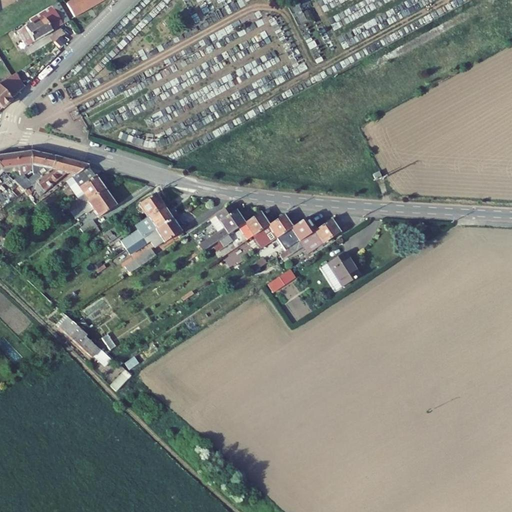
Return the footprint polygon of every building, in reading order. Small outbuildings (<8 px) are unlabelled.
[(73,0),(67,4),(75,18),(104,0),(73,0)] [(26,46),(69,21),(61,7),(58,3),(29,20),(31,23),(18,31),(26,46)] [(15,44),(20,41),(13,29),(8,32),(15,44)] [(12,76),(9,78),(0,83),(0,107),(2,109),(12,100),(25,88),(16,74),(12,76)] [(0,167),(2,169),(17,167),(19,171),(20,176),(13,181),(24,192),(28,189),(31,186),(32,186),(28,181),(24,175),(32,169),(30,152),(0,155),(0,167)] [(28,181),(32,186),(51,169),(54,157),(30,152),(32,169),(32,174),(34,175),(28,181)] [(88,166),(54,157),(51,169),(32,186),(31,186),(34,189),(38,194),(45,188),(63,173),(74,176),(87,167),(88,166)] [(104,189),(95,176),(87,167),(74,176),(72,178),(84,195),(78,199),(67,207),(71,213),(87,202),(104,189)] [(376,180),(381,178),(379,172),(373,175),(376,180)] [(66,182),(78,199),(84,195),(72,178),(66,182)] [(71,213),(75,219),(85,213),(87,215),(93,210),(99,218),(116,206),(104,189),(87,202),(71,213)] [(139,204),(148,218),(163,207),(155,194),(139,204)] [(244,224),(231,205),(213,218),(222,230),(214,235),(199,245),(200,247),(203,252),(205,250),(208,248),(218,241),(226,236),(228,235),(238,228),(244,224)] [(148,218),(157,230),(172,220),(163,207),(148,218)] [(244,224),(252,236),(268,226),(260,213),(244,224)] [(291,229),(292,228),(283,216),(268,226),(252,236),(261,249),(291,229)] [(148,218),(143,221),(151,234),(157,230),(148,218)] [(291,229),(299,242),(307,236),(315,231),(307,218),(292,228),(291,229)] [(151,234),(144,239),(126,251),(117,257),(120,261),(130,255),(130,256),(150,242),(155,249),(163,243),(164,243),(180,232),(172,220),(157,230),(151,234)] [(85,236),(97,227),(93,221),(80,229),(85,236)] [(323,245),(339,233),(330,221),(315,231),(307,236),(312,243),(318,239),(323,245)] [(238,228),(247,240),(252,236),(244,224),(238,228)] [(102,236),(108,244),(124,234),(118,225),(102,236)] [(126,251),(144,239),(138,230),(120,242),(126,251)] [(208,248),(213,255),(233,242),(228,235),(226,236),(218,241),(208,248)] [(316,249),(323,245),(318,239),(312,243),(316,249)] [(272,246),(279,256),(279,255),(285,251),(278,241),(272,246)] [(282,260),(302,247),(299,242),(285,251),(279,255),(282,260)] [(203,252),(200,247),(182,258),(185,264),(195,257),(203,252)] [(228,266),(242,258),(236,248),(222,257),(228,266)] [(125,267),(130,274),(155,257),(150,250),(125,267)] [(195,257),(199,262),(209,256),(205,250),(203,252),(195,257)] [(327,264),(342,287),(359,277),(344,253),(327,264)] [(249,268),(252,273),(273,259),(270,254),(249,268)] [(327,264),(321,268),(335,292),(342,287),(327,264)] [(295,279),(289,270),(288,271),(268,285),(273,293),(295,279)] [(65,315),(56,325),(59,327),(68,317),(67,316),(65,315)] [(59,327),(58,327),(91,358),(93,356),(105,367),(111,360),(99,349),(99,350),(85,337),(87,336),(68,317),(59,327)] [(83,330),(88,327),(84,320),(79,324),(83,330)] [(102,338),(110,351),(116,347),(107,334),(102,338)] [(117,368),(123,374),(111,387),(116,392),(131,376),(130,374),(120,365),(117,368)]
